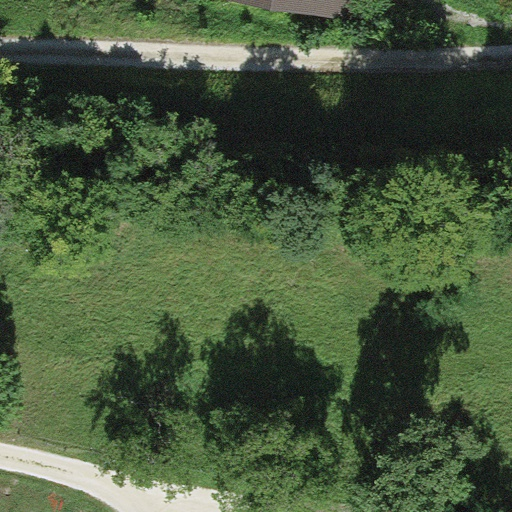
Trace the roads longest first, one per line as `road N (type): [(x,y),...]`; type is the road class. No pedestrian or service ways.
road 1 (track): [(0,48),(375,60),(511,55)]
road 2 (track): [(0,455),(173,511)]
